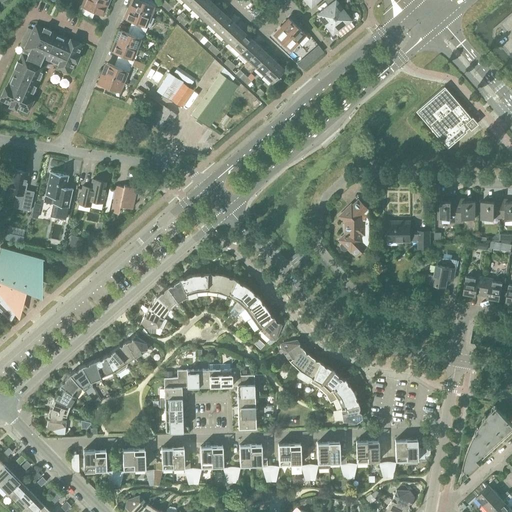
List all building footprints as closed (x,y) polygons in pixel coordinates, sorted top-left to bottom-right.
[(101,14),(105,4),(95,0),(84,0),(82,6),(80,5),(78,10),(87,17),(90,10),(101,14)] [(140,0),(132,0),(129,8),(148,16),(152,5),(155,7),(156,4),(151,0),(145,0),(145,2),(140,0)] [(200,0),(185,0),(184,1),(192,7),(193,8),(200,0)] [(212,3),(208,0),(200,0),(193,8),(200,16),(212,3)] [(319,14),(326,23),(342,10),(335,1),(319,14)] [(168,3),(164,7),(168,11),(172,7),(168,3)] [(200,16),(209,23),(220,11),(212,3),(200,16)] [(136,23),(134,29),(145,33),(147,27),(150,28),(154,18),(148,16),(129,8),(125,18),(136,23)] [(349,19),(342,10),(326,23),(333,32),(349,19)] [(228,18),(220,11),(209,23),(217,31),(228,18)] [(176,18),(180,22),(184,18),(186,15),(182,12),(180,15),(180,14),(176,18)] [(236,26),(228,18),(217,31),(225,38),(236,26)] [(289,19),(282,27),(297,41),(305,33),(289,19)] [(16,109),(17,107),(27,111),(31,100),(29,100),(45,65),(41,63),(43,57),(60,64),(59,66),(70,71),(74,61),(76,62),(79,55),(77,54),(82,44),(71,40),(70,42),(50,32),(50,30),(43,27),(43,29),(35,26),(30,38),(25,49),(29,50),(27,56),(22,55),(19,62),(17,61),(14,68),(16,69),(7,89),(5,88),(0,99),(10,104),(9,106),(16,109)] [(244,33),(236,26),(225,38),(229,42),(225,46),(229,49),(232,45),(244,33)] [(289,50),(297,41),(282,27),(274,35),(289,50)] [(120,30),(116,41),(135,48),(139,38),(142,39),(145,33),(134,29),(131,34),(120,30)] [(192,33),(196,37),(200,33),(196,29),(192,33)] [(252,40),(244,33),(232,45),(240,53),(252,40)] [(24,35),(19,46),(25,49),(30,38),(24,35)] [(260,48),(252,40),(240,53),(248,60),(260,48)] [(123,56),(120,61),(131,66),(134,59),(131,58),(135,48),(116,41),(112,51),(123,56)] [(208,48),(212,52),(216,48),(212,44),(208,48)] [(319,45),(308,54),(313,60),(317,57),(323,51),(319,45)] [(268,55),(260,48),(248,60),(256,67),(268,55)] [(308,54),(297,64),(302,69),(309,63),(313,60),(308,54)] [(276,62),(268,55),(256,67),(264,75),(276,62)] [(223,63),(228,67),(232,62),(227,58),(223,63)] [(107,63),(103,73),(122,81),(126,71),(129,72),(131,66),(120,61),(118,67),(107,63)] [(284,70),(276,62),(264,75),(272,82),(273,82),(276,84),(281,78),(278,76),(284,70)] [(183,80),(191,85),(195,78),(178,67),(173,73),(183,80)] [(235,74),(243,81),(247,77),(243,73),(239,69),(235,74)] [(118,91),(122,81),(103,73),(98,84),(110,88),(107,94),(118,98),(121,92),(118,91)] [(181,107),(192,91),(193,89),(168,73),(156,91),(181,107)] [(191,114),(192,115),(209,127),(238,86),(232,81),(234,78),(230,74),(227,78),(220,73),(191,114)] [(471,117),(444,86),(415,111),(429,128),(447,148),(466,131),(466,130),(469,128),(470,130),(478,123),(472,117),(471,117)] [(176,115),(163,106),(151,123),(164,132),(176,115)] [(223,118),(220,123),(225,126),(231,118),(223,112),(220,116),(223,118)] [(23,196),(20,209),(30,211),(34,191),(25,189),(27,183),(26,183),(28,172),(27,172),(27,173),(22,172),(23,171),(13,169),(11,179),(3,178),(1,189),(8,191),(8,192),(23,196)] [(67,175),(50,171),(43,201),(60,205),(58,215),(66,217),(72,188),(65,186),(67,175)] [(106,188),(104,187),(106,182),(92,179),(90,187),(82,185),(78,204),(90,206),(91,200),(103,203),(106,188)] [(111,211),(118,213),(120,205),(132,208),(134,199),(136,200),(141,194),(135,193),(137,187),(124,184),(123,187),(116,185),(111,211)] [(450,222),(456,222),(456,198),(450,198),(450,201),(438,201),(438,218),(450,218),(450,222)] [(456,198),(456,222),(463,222),(463,218),(475,218),(475,201),(463,201),(463,198),(456,198)] [(494,218),(500,218),(500,199),(493,199),(493,201),(482,201),(481,219),(494,219),(494,218)] [(500,199),(500,218),(505,218),(505,219),(511,218),(511,201),(506,201),(506,199),(500,199)] [(350,251),(351,250),(355,254),(367,243),(367,210),(358,200),(352,206),(351,205),(339,216),(345,221),(345,225),(343,225),(344,230),(345,230),(345,234),(339,239),(342,242),(340,244),(340,246),(340,248),(342,249),(344,250),(346,249),(348,248),(350,251)] [(387,241),(410,241),(419,241),(419,247),(429,247),(429,232),(419,232),(419,233),(410,233),(410,221),(387,221),(387,241)] [(7,233),(6,239),(22,243),(23,236),(7,233)] [(83,244),(71,241),(69,249),(81,252),(83,244)] [(0,310),(2,312),(8,319),(8,318),(18,308),(16,305),(20,291),(34,288),(43,258),(0,246),(0,310)] [(457,260),(444,258),(442,265),(437,264),(435,276),(428,275),(427,282),(446,285),(447,278),(453,279),(455,267),(456,267),(457,260)] [(200,273),(193,274),(197,291),(206,290),(207,291),(208,272),(207,272),(204,273),(202,274),(200,274),(200,273)] [(218,292),(222,274),(221,274),(215,273),(214,274),(212,274),(211,273),(208,272),(207,291),(218,292)] [(197,291),(193,274),(192,274),(186,276),(186,277),(184,277),(182,277),(179,278),(179,280),(180,280),(186,295),(197,291)] [(228,276),(222,274),(218,292),(227,295),(228,295),(236,279),(232,278),(230,278),(229,278),(228,276)] [(481,295),(485,277),(479,276),(478,278),(466,276),(463,293),(476,296),(476,294),(481,295)] [(491,278),(485,277),(481,295),(487,296),(487,297),(500,300),(503,282),(491,280),(491,278)] [(237,301),(238,302),(249,287),(248,286),(242,283),(241,283),(239,283),(239,281),(236,279),(228,295),(237,301)] [(167,287),(177,302),(187,296),(186,295),(180,280),(179,280),(173,283),(174,284),(172,285),(170,285),(167,287)] [(156,297),(155,297),(169,309),(177,302),(167,287),(164,289),(164,291),(162,292),(161,292),(156,297)] [(253,291),(249,287),(238,302),(245,308),(245,309),(259,297),(259,296),(256,294),(254,294),(253,293),(253,291)] [(147,309),(153,312),(163,318),(169,309),(155,297),(152,302),(152,303),(151,305),(149,306),(147,309)] [(245,309),(248,312),(251,318),(260,312),(267,309),(263,303),(262,303),(261,301),(261,300),(259,297),(245,309)] [(155,333),(158,327),(163,318),(153,312),(147,309),(146,311),(146,314),(145,315),(144,315),(144,316),(143,316),(141,321),(149,332),(155,333)] [(267,309),(260,312),(251,318),(259,328),(259,329),(274,317),(273,317),(272,315),(270,315),(269,313),(270,312),(267,309)] [(275,319),(274,317),(259,329),(261,330),(271,339),(275,340),(281,324),(278,322),(277,322),(275,321),(275,319)] [(128,340),(125,341),(134,357),(147,349),(146,342),(134,335),(131,337),(131,338),(130,339),(128,340)] [(289,361),(303,349),(302,347),(300,346),(299,344),(297,340),(281,343),(281,348),(289,360),(289,361)] [(126,363),(134,357),(125,341),(123,343),(122,345),(121,346),(119,345),(113,349),(125,363),(126,363)] [(126,363),(125,363),(113,349),(110,351),(110,353),(109,354),(107,354),(105,355),(113,371),(114,373),(116,374),(127,367),(127,365),(126,363)] [(305,350),(303,349),(289,361),(299,370),(311,356),(308,353),(306,353),(305,352),(305,350)] [(113,371),(105,355),(103,356),(102,358),(100,359),(99,358),(94,360),(100,377),(113,371)] [(310,382),(312,378),(320,362),(318,360),(316,360),(314,360),(315,358),(311,356),(299,370),(297,374),(297,377),(307,383),(310,382)] [(81,365),(90,381),(100,377),(94,360),(88,362),(88,363),(87,364),(85,364),(81,365)] [(322,384),(333,369),(326,365),(325,366),(324,365),(323,363),(320,362),(312,378),(310,382),(319,387),(322,384)] [(90,381),(81,365),(78,367),(78,369),(76,370),(75,369),(69,373),(69,374),(81,387),(90,381)] [(219,368),(208,369),(209,386),(220,386),(219,368)] [(240,368),(219,368),(220,386),(231,385),(230,375),(240,375),(240,370),(240,368)] [(177,370),(177,377),(187,377),(188,387),(199,386),(198,369),(177,370)] [(199,386),(209,386),(208,369),(198,369),(199,386)] [(343,379),(340,377),(338,376),(337,375),(338,374),(333,369),(322,384),(319,387),(319,388),(326,394),(343,379)] [(59,384),(61,385),(74,395),(81,387),(69,374),(65,378),(65,380),(64,381),(62,381),(59,384)] [(237,385),(237,395),(255,395),(259,395),(259,374),(246,375),(247,385),(237,385)] [(231,385),(237,385),(247,385),(246,375),(240,375),(230,375),(231,385)] [(182,398),(182,387),(172,387),(171,377),(164,377),(164,398),(164,399),(182,398)] [(171,377),(172,387),(182,387),(188,387),(187,377),(177,377),(172,377),(171,377)] [(330,402),(337,399),(353,390),(353,389),(349,384),(347,384),(347,383),(347,381),(344,377),(343,379),(326,394),(326,395),(330,402)] [(53,398),(70,405),(76,396),(74,395),(61,385),(59,388),(59,390),(58,392),(57,392),(53,398)] [(337,399),(341,408),(358,403),(357,400),(355,399),(355,397),(355,396),(353,390),(337,399)] [(255,406),(255,395),(237,395),(238,406),(255,406)] [(49,411),(49,412),(66,416),(70,405),(53,398),(51,404),(52,405),(51,407),(50,408),(49,411)] [(182,398),(164,399),(164,398),(159,398),(160,409),(165,409),(165,410),(182,409),(182,398)] [(358,403),(341,408),(336,410),(334,412),(336,418),(338,420),(343,419),(356,422),(361,417),(360,411),(359,410),(358,409),(359,407),(358,403)] [(238,406),(238,417),(255,417),(255,406),(238,406)] [(479,426),(476,432),(473,438),(470,443),(468,450),(466,456),(464,460),(464,464),(462,470),(462,477),(463,475),(467,471),(469,473),(481,462),(479,460),(484,456),(482,454),(511,426),(511,422),(498,407),(494,411),(493,409),(491,411),(487,416),(483,420),(479,426)] [(165,410),(165,420),(183,420),(182,409),(165,410)] [(47,426),(58,433),(64,432),(66,416),(49,412),(48,415),(49,417),(49,418),(48,419),(47,426)] [(256,428),(255,417),(238,417),(238,428),(256,428)] [(81,420),(82,428),(87,427),(91,423),(91,422),(81,420)] [(183,430),(183,420),(165,420),(166,431),(183,430)] [(395,460),(406,460),(406,439),(395,440),(395,460)] [(418,459),(425,458),(425,456),(430,456),(429,445),(424,445),(424,448),(417,448),(417,439),(406,439),(406,460),(418,459)] [(356,461),(367,461),(367,440),(356,441),(356,461)] [(378,440),(367,440),(367,461),(379,461),(378,440)] [(328,442),(329,462),(340,462),(339,441),(328,442)] [(317,462),(329,462),(328,442),(317,442),(317,462)] [(290,464),(289,443),(278,443),(279,464),(290,464)] [(289,443),(290,464),(301,463),(300,443),(289,443)] [(240,465),(251,465),(250,444),(239,445),(240,465)] [(261,466),(262,468),(266,481),(271,481),(270,468),(267,468),(266,458),(261,459),(261,444),(250,444),(251,465),(261,464),(262,466),(261,466)] [(211,446),(212,466),(223,466),(222,445),(211,446)] [(193,471),(190,471),(190,460),(184,461),(184,446),(172,447),(173,467),(184,467),(189,483),(192,483),(193,483),(193,471)] [(201,466),(212,466),(211,446),(200,446),(201,466)] [(12,451),(8,447),(3,452),(7,456),(12,451)] [(156,472),(154,472),(154,484),(158,484),(162,468),(173,467),(172,447),(161,447),(162,461),(156,462),(156,472)] [(123,469),(134,469),(134,448),(122,449),(123,469)] [(145,448),(134,448),(134,469),(145,468),(145,448)] [(84,470),(95,470),(94,449),(83,450),(84,470)] [(106,449),(94,449),(95,470),(106,469),(106,449)] [(25,459),(21,455),(15,460),(20,464),(25,459)] [(22,465),(25,469),(31,464),(27,460),(22,465)] [(382,477),(388,477),(387,464),(379,465),(382,477)] [(395,464),(387,464),(388,477),(392,477),(395,464)] [(0,469),(0,484),(12,473),(5,465),(0,469)] [(344,479),(349,478),(348,466),(340,466),(344,479)] [(356,466),(348,466),(349,478),(353,478),(356,466)] [(305,480),(310,480),(310,467),(301,467),(305,480)] [(278,468),(270,468),(271,481),(276,481),(278,468)] [(240,469),(232,470),(232,482),(232,486),(234,486),(234,482),(237,482),(240,469)] [(232,470),(223,470),(227,482),(232,482),(232,470)] [(36,479),(41,475),(37,471),(32,476),(36,479)] [(201,471),(193,471),(193,483),(198,483),(201,471)] [(0,486),(7,493),(20,481),(12,473),(0,484),(0,486)] [(42,476),(37,481),(41,486),(46,481),(42,476)] [(476,496),(483,504),(497,492),(491,486),(493,485),(494,486),(499,482),(496,479),(490,484),(489,484),(476,496)] [(7,493),(15,501),(27,488),(20,481),(7,493)] [(55,490),(52,486),(46,491),(50,495),(55,490)] [(22,509),(35,496),(27,488),(15,501),(22,509)] [(396,490),(392,499),(407,509),(409,506),(408,504),(409,502),(410,502),(411,501),(413,496),(409,490),(396,490)] [(483,504),(490,511),(510,494),(507,491),(503,495),(504,496),(502,498),(497,492),(483,504)] [(57,492),(52,497),(56,501),(61,496),(57,492)] [(375,499),(370,494),(365,498),(370,504),(375,499)] [(504,511),(510,507),(505,501),(507,499),(508,501),(511,497),(511,496),(510,494),(490,511),(489,511),(504,511)] [(138,511),(146,502),(147,502),(140,495),(127,500),(125,507),(129,511),(129,510),(130,511),(131,511),(138,511)] [(22,509),(25,511),(34,511),(43,504),(35,496),(22,509)] [(404,511),(405,511),(407,509),(392,499),(385,508),(389,511),(404,511)] [(71,505),(66,501),(61,506),(65,511),(71,505)] [(153,511),(155,509),(146,502),(138,511),(153,511)]
